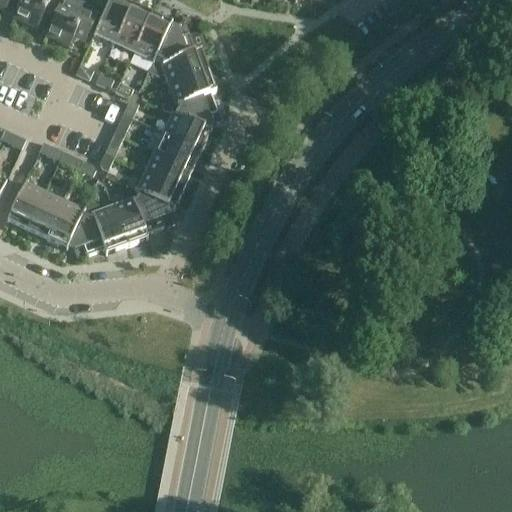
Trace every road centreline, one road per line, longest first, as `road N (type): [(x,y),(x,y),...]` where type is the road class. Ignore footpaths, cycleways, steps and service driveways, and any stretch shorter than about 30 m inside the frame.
road 1 (secondary): [(226,318),(283,196),(339,121),(384,78),(493,0)]
road 2 (residential): [(159,298),(244,103)]
road 3 (secondary): [(185,511),(226,318)]
road 4 (residential): [(159,298),(42,290),(0,271)]
